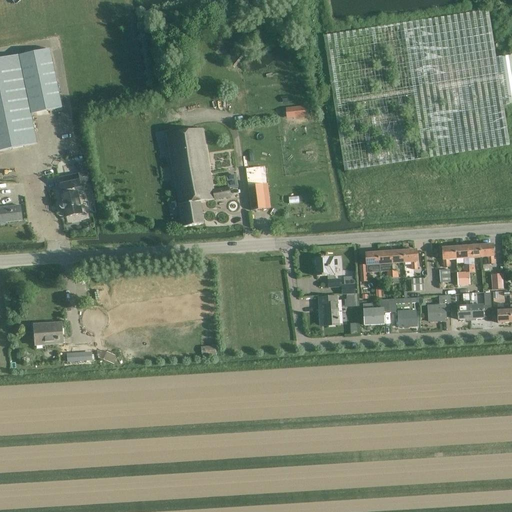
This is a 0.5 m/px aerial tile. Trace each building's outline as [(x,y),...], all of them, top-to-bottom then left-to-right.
[(488,11),(323,37),(344,172),(350,171),(509,146),(503,107),(511,105),(511,56),(495,59),(488,11)] [(50,50),(18,56),(30,115),(62,109),(50,50)] [(18,56),(0,60),(0,153),(36,146),(18,56)] [(305,107),(285,109),(286,119),(306,117),(305,107)] [(213,191),(203,130),(167,136),(178,205),(179,205),(183,229),(203,226),(199,203),(231,198),(229,189),(229,188),(227,188),(213,191)] [(250,211),(265,210),(262,187),(267,186),(265,172),(246,174),(250,211)] [(227,176),(225,177),(227,188),(229,188),(229,189),(237,188),(235,175),(227,176)] [(76,194),(75,189),(81,187),(79,176),(59,180),(62,191),(63,191),(64,196),(62,197),(63,204),(61,205),(60,206),(61,209),(62,210),(64,210),(65,210),(66,218),(82,215),(78,193),(76,194)] [(0,224),(22,222),(20,205),(0,207),(0,224)] [(480,247),(481,259),(488,259),(488,264),(493,264),(493,258),(493,246),(480,247)] [(468,260),(481,259),(480,247),(467,248),(468,260)] [(455,261),(468,260),(467,248),(454,249),(455,261)] [(448,261),(455,261),(454,249),(442,249),(443,261),(443,268),(448,268),(448,261)] [(403,253),(404,265),(411,264),(412,271),(416,271),(416,264),(416,252),(403,253)] [(378,254),(379,273),(386,273),(386,272),(392,272),(392,265),(391,265),(390,253),(378,254)] [(392,265),(404,265),(403,253),(390,253),(391,265),(392,265)] [(372,274),(379,273),(378,254),(365,255),(366,266),(358,267),(359,283),(367,283),(367,274),(372,274)] [(316,260),(313,262),(314,265),(316,266),(316,277),(328,277),(328,281),(327,281),(328,288),(341,288),(341,295),(346,295),(355,294),(355,286),(343,287),(341,287),(340,287),(340,280),(334,280),(334,277),(334,267),(334,261),(333,258),(328,258),(315,259),(316,260)] [(440,283),(450,283),(449,271),(439,271),(440,283)] [(457,287),(462,286),(470,286),(470,285),(469,273),(463,273),(457,274),(457,287)] [(502,274),(490,275),(491,290),(503,289),(502,274)] [(411,292),(424,292),(423,279),(411,280),(411,292)] [(464,308),(457,308),(458,321),(483,320),(482,307),(476,307),(476,301),(474,301),(473,294),(469,294),(470,302),(463,302),(464,308)] [(490,294),(483,294),(484,307),(491,306),(490,294)] [(439,306),(427,307),(428,323),(446,322),(445,311),(449,311),(449,309),(448,296),(440,297),(438,297),(439,306)] [(337,298),(318,299),(319,319),(325,319),(325,327),(327,326),(335,326),(339,326),(337,298)] [(395,300),(388,300),(389,313),(389,314),(396,313),(396,305),(419,304),(418,299),(417,299),(407,299),(406,299),(404,299),(395,300)] [(383,313),(389,313),(388,300),(379,301),(380,304),(363,305),(364,326),(384,325),(383,313)] [(502,305),(497,305),(497,312),(498,324),(510,324),(510,318),(510,311),(502,312),(502,305)] [(398,328),(416,327),(415,312),(398,313),(398,328)] [(36,348),(63,346),(61,324),(34,326),(36,348)] [(215,346),(200,347),(202,359),(216,358),(215,346)] [(96,351),(95,351),(96,355),(97,358),(114,365),(117,357),(102,351),(101,353),(96,351)] [(67,354),(67,362),(92,361),(91,353),(67,354)]
